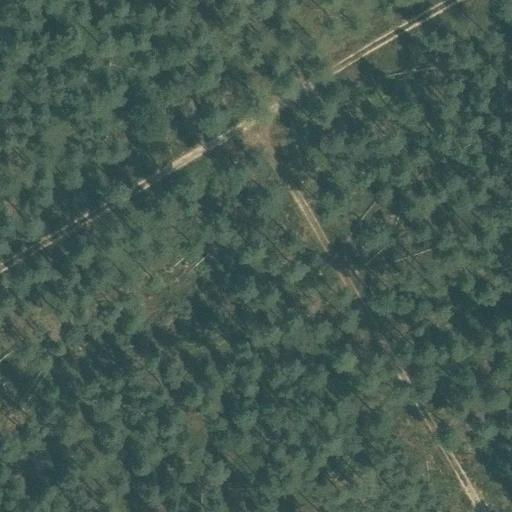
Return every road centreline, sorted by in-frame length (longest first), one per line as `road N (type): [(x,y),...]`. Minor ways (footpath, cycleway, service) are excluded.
road 1 (track): [(473,0),(0,275)]
road 2 (track): [(249,131),(476,511)]
